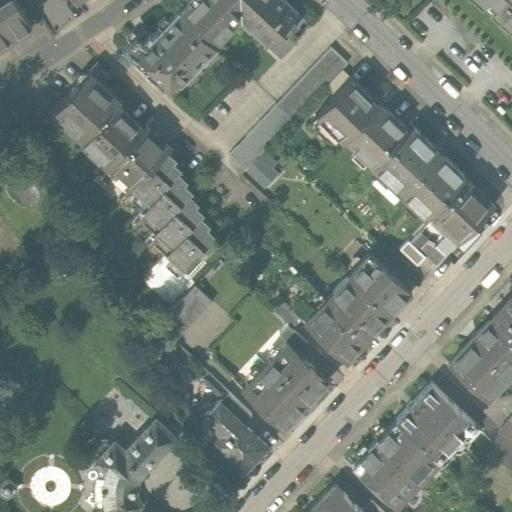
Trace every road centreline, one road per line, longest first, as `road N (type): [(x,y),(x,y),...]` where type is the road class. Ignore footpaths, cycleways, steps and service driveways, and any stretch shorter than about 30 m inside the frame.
road 1 (residential): [(254,511),(511,237)]
road 2 (residential): [(341,0),(511,166)]
road 3 (residential): [(0,90),(133,0)]
